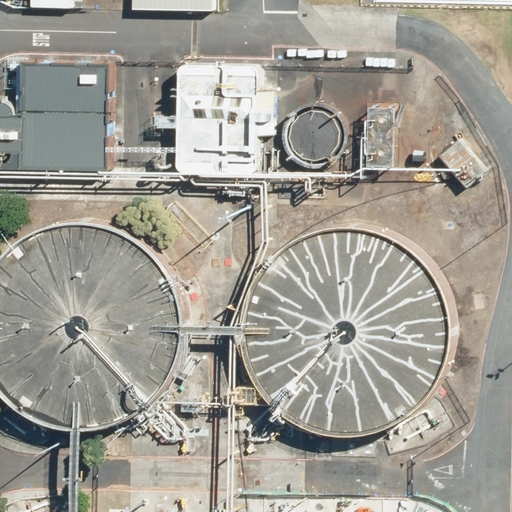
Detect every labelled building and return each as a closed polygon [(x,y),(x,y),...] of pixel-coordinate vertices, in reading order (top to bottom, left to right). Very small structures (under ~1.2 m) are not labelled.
[(117,61),(21,60),(19,159),(115,160),(117,61)] [(264,62),(187,61),(185,160),(262,162),(264,62)] [(297,160),(301,163),(317,167),(323,167),(328,165),(333,163),(337,160),(341,156),(344,152),(346,147),(348,142),(348,137),(348,131),(347,126),(345,121),(342,117),(339,113),(335,110),(330,107),(325,105),(320,104),(314,104),(309,105),(304,107),(300,109),(295,113),(292,117),(289,121),(287,126),(286,131),(286,137),(286,142),(288,147),(290,152),(293,156),(297,160)] [(355,427),(387,420),(416,404),(438,379),(450,348),(452,315),(443,283),(424,256),(397,236),(365,226),(332,227),(301,239),(275,260),(258,289),(251,321),(254,354),(269,384),(292,408),(322,422),(355,427)] [(88,434),(121,428),(150,411),(172,386),(184,355),(186,322),(177,290),(158,263),(131,243),(99,234),(66,235),(34,246),(9,268),(0,281),(0,386),(2,391),(26,415),(55,430),(88,434)]
